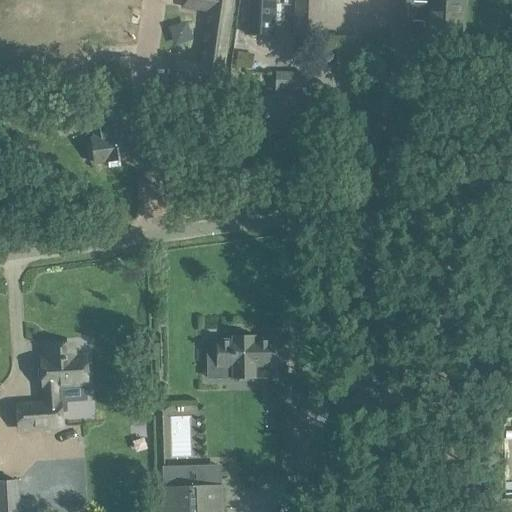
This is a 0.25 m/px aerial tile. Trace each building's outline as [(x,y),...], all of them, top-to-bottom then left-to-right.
[(219,91),(233,0),(185,0),(184,7),(212,11),(203,65),(176,61),(172,80),(200,85),(200,87),(219,91)] [(272,0),(245,0),(244,33),(272,34),(272,0)] [(321,0),(294,0),(293,37),(320,38),(321,0)] [(424,42),(462,43),(464,1),(430,0),(426,0),(426,3),(414,3),(414,0),(396,0),(395,27),(413,27),(413,22),(425,23),(424,42)] [(238,54),(236,68),(251,70),(253,55),(238,54)] [(98,61),(105,110),(92,111),(95,137),(92,137),(96,163),(131,159),(125,113),(137,111),(128,56),(98,61)] [(90,92),(89,81),(87,73),(20,81),(22,101),(65,95),(66,102),(82,100),(81,93),(90,92)] [(276,74),(275,98),(249,97),(248,134),(295,136),(297,90),(304,90),(304,75),(276,74)] [(216,342),(216,346),(207,346),(207,368),(232,368),(233,381),(254,381),(254,378),(275,378),(275,342),(254,342),(254,338),(232,338),(232,342),(216,342)] [(44,358),(45,389),(44,389),(44,400),(16,402),(17,429),(63,427),(61,388),(84,387),(83,356),(72,356),(72,345),(50,346),(50,358),(44,358)] [(243,467),(245,491),(266,489),(264,466),(243,467)] [(0,511),(20,511),(19,480),(0,481),(0,511)] [(163,511),(222,511),(221,486),(163,488),(163,511)]
